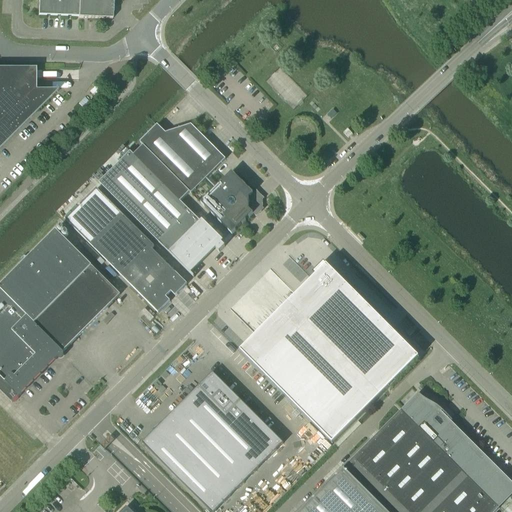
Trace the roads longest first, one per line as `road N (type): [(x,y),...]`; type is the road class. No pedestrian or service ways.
road 1 (unclassified): [(0,508),(308,202)]
road 2 (unclassified): [(511,407),(308,202)]
road 3 (unclassified): [(308,202),(499,23)]
road 4 (unclassified): [(308,202),(139,33)]
road 5 (unclassified): [(130,41),(102,55),(0,47)]
road 6 (unknown): [(426,369),(511,457)]
